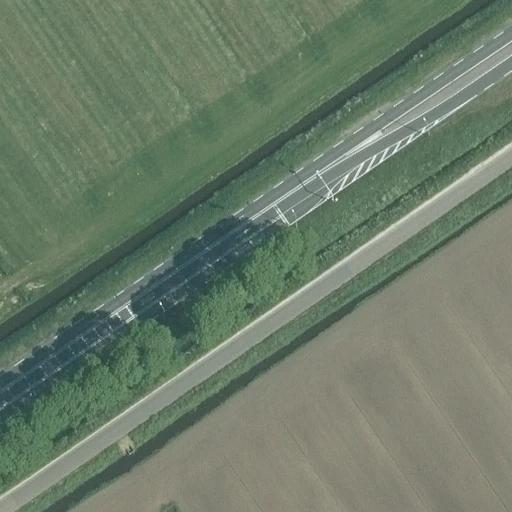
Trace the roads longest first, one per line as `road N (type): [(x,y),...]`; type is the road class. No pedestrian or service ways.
road 1 (unclassified): [(0,510),(511,157)]
road 2 (primary): [(0,398),(346,164)]
road 3 (primary): [(511,32),(378,124),(346,164)]
road 4 (primary): [(346,164),(511,62)]
